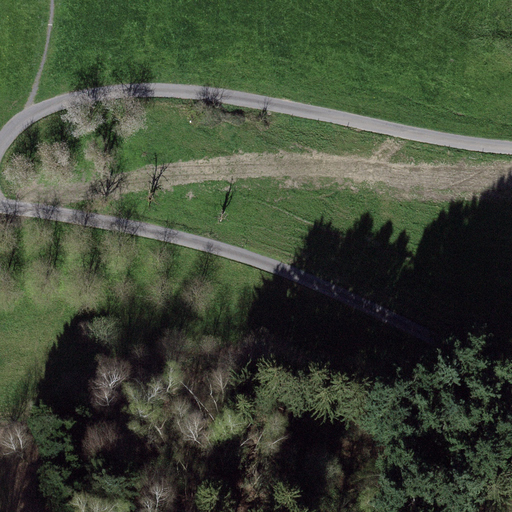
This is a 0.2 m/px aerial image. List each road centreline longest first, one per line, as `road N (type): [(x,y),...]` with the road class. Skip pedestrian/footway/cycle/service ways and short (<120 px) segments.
road 1 (unclassified): [(0,152),(22,123),(115,92),(248,103),(511,151)]
road 2 (unclassified): [(511,363),(239,263),(0,212)]
